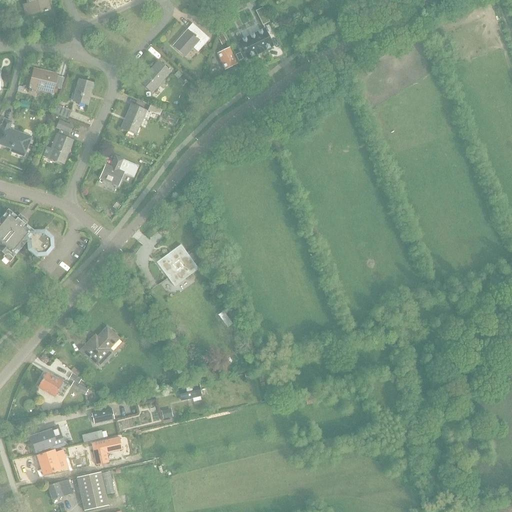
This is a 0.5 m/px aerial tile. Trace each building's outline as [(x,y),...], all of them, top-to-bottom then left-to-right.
[(26,0),(28,4),(23,5),(26,16),(50,10),(47,0),(26,0)] [(193,48),(198,52),(209,39),(192,24),(172,46),(185,57),(193,48)] [(239,41),(247,58),(272,46),(264,29),(239,41)] [(215,51),(218,57),(225,70),(236,65),(226,45),(215,51)] [(140,82),(151,92),(170,72),(158,61),(140,82)] [(33,68),(28,88),(53,94),(54,87),(60,89),(63,78),(57,76),(58,74),(33,68)] [(73,101),(87,105),(93,83),(79,79),(73,101)] [(53,113),(68,119),(71,111),(56,105),(53,113)] [(121,129),(135,135),(146,111),(131,105),(121,129)] [(147,111),(160,116),(162,110),(150,105),(147,111)] [(31,137),(9,129),(11,122),(4,119),(1,126),(0,125),(0,144),(25,154),(31,137)] [(73,141),(67,138),(72,127),(59,121),(56,128),(60,129),(58,135),(57,134),(51,149),(46,147),(42,156),(63,164),(73,141)] [(119,168),(123,169),(126,161),(115,157),(110,168),(105,166),(100,178),(117,186),(123,173),(118,171),(119,168)] [(25,242),(26,242),(27,251),(35,258),(46,257),(53,249),(52,238),(44,231),(33,231),(32,232),(24,225),(27,221),(19,214),(17,218),(8,210),(0,219),(0,250),(5,255),(3,256),(9,262),(13,257),(20,248),(20,249),(25,242)] [(156,262),(174,287),(198,269),(180,245),(156,262)] [(111,351),(109,349),(118,338),(106,327),(92,342),(90,340),(81,350),(98,366),(111,351)] [(57,378),(57,379),(46,373),(41,381),(40,380),(37,384),(39,385),(38,387),(54,396),(56,393),(62,396),(68,386),(62,382),(63,381),(57,378)] [(70,387),(84,395),(88,389),(78,384),(81,379),(72,374),(69,379),(73,381),(70,387)] [(177,389),(180,401),(201,396),(198,384),(177,389)] [(316,395),(305,398),(306,404),(317,402),(316,395)] [(91,413),(94,424),(114,419),(111,409),(91,413)] [(171,410),(160,411),(162,421),(172,419),(171,410)] [(43,433),(31,437),(36,451),(50,446),(51,448),(63,444),(57,426),(42,431),(43,433)] [(80,444),(109,437),(99,439),(98,439),(103,438),(101,431),(82,435),(83,442),(80,443),(80,444)] [(119,437),(91,443),(96,465),(108,462),(106,453),(122,449),(119,437)] [(55,450),(37,456),(44,475),(66,467),(61,450),(55,452),(55,450)] [(80,476),(76,477),(80,494),(84,511),(108,506),(100,472),(80,476)] [(102,473),(107,494),(114,492),(109,472),(102,473)] [(68,480),(46,486),(52,501),(66,497),(65,494),(73,493),(68,480)]
